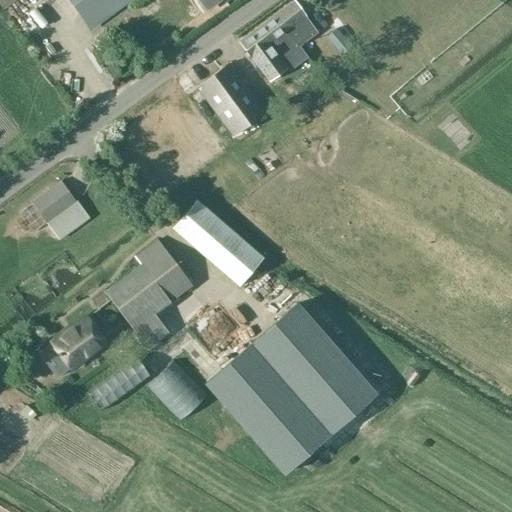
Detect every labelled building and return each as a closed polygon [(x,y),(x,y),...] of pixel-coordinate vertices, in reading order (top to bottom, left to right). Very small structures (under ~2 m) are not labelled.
[(69,0),(84,19),(109,0),(69,0)] [(290,53),(317,33),(294,0),(266,22),(290,53)] [(276,64),(290,53),(266,22),(238,43),(269,83),(282,72),(276,64)] [(92,55),(107,74),(116,66),(101,47),(92,55)] [(228,63),(209,78),(196,88),(231,137),(265,112),(228,63)] [(61,241),(88,218),(61,182),(31,203),(47,224),(61,241)] [(238,287),(263,258),(196,200),(171,229),(238,287)] [(154,315),(192,286),(157,240),(134,257),(139,264),(103,292),(146,349),(168,334),(154,315)] [(376,390),(299,303),(208,382),(285,470),(376,390)] [(85,319),(52,343),(73,371),(103,347),(85,319)]
